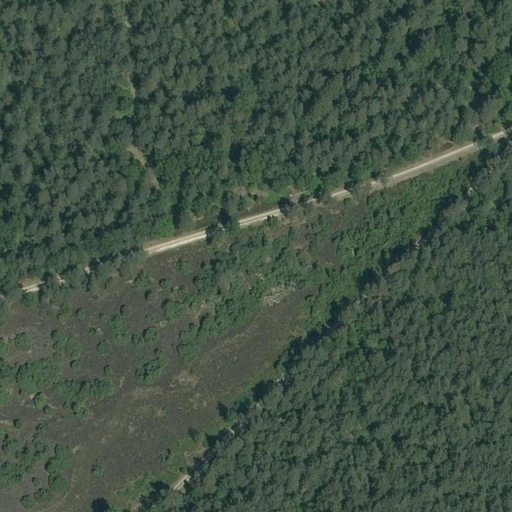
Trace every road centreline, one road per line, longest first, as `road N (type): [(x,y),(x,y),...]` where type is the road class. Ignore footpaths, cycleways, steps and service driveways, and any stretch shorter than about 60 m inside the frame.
road 1 (track): [(0,301),(366,190),(511,134)]
road 2 (track): [(511,148),(155,511)]
road 3 (unknown): [(511,208),(403,289),(349,380),(295,411),(257,469),(190,511)]
